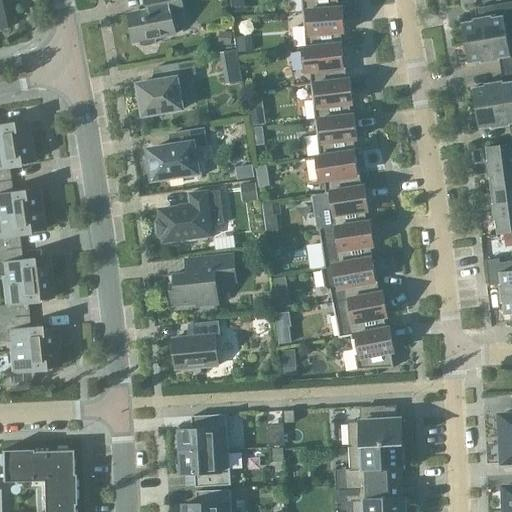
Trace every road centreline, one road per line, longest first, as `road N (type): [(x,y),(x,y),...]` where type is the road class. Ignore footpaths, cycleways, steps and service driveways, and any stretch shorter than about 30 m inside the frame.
road 1 (residential): [(452,360),(432,150),(401,0)]
road 2 (residential): [(121,414),(90,164),(69,75)]
road 3 (residential): [(459,511),(452,360)]
road 4 (residential): [(121,414),(0,419)]
